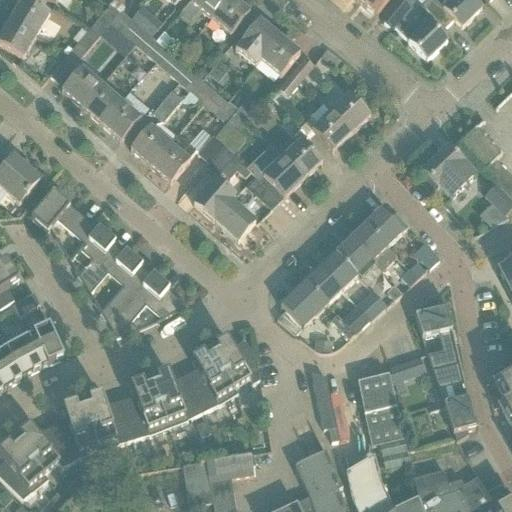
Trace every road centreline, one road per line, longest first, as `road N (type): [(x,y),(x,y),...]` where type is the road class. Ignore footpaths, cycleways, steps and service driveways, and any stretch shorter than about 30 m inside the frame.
road 1 (residential): [(0,96),(233,316)]
road 2 (residential): [(233,316),(299,368),(339,366),(459,256)]
road 3 (residential): [(459,256),(471,389),(511,480)]
road 4 (residential): [(233,316),(365,173)]
road 5 (residential): [(426,107),(305,0)]
road 6 (residential): [(7,232),(88,370)]
road 7 (residential): [(88,370),(154,353),(233,316)]
road 8 (residential): [(365,173),(459,256)]
